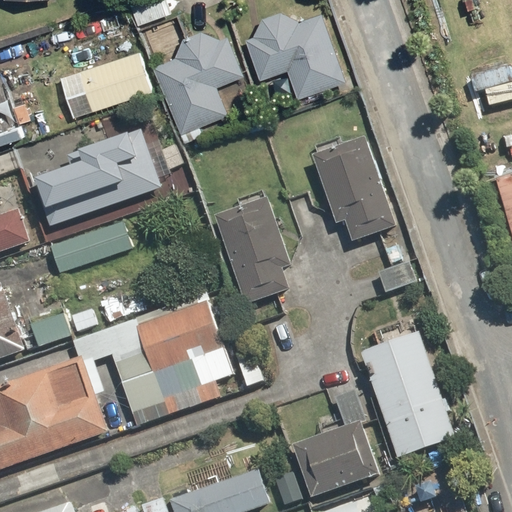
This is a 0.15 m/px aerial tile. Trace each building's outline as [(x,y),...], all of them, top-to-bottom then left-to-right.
[(138,0),(129,4),(139,28),(174,14),(168,0),(138,0)] [(256,37),(248,40),(261,81),(287,73),(296,98),(346,82),(324,15),(299,23),(283,14),(265,20),(256,37)] [(175,61),(157,68),(182,134),(228,117),(218,90),(245,80),(229,36),(219,40),(203,32),(185,39),(175,61)] [(141,49),(77,70),(90,112),(154,92),(141,49)] [(0,145),(25,136),(21,127),(0,134),(0,145)] [(75,166),(26,184),(45,236),(162,194),(140,132),(72,157),(75,166)] [(366,142),(312,162),(336,228),(348,224),(355,244),(398,228),(366,142)] [(264,198),(215,215),(247,307),(283,294),(276,275),(289,270),(264,198)] [(0,220),(0,257),(31,246),(19,214),(0,220)] [(124,221),(50,246),(60,276),(134,251),(124,221)] [(1,284),(0,284),(0,362),(25,354),(1,284)] [(222,401),(218,388),(237,382),(210,300),(77,343),(83,361),(85,368),(112,359),(131,417),(167,405),(171,418),(222,401)] [(63,317),(33,327),(41,350),(70,339),(63,317)] [(286,321),(265,327),(275,359),(296,352),(286,321)] [(359,357),(373,395),(398,462),(462,438),(423,333),(359,357)] [(258,355),(239,361),(249,391),(267,385),(258,355)] [(0,471),(108,437),(85,368),(83,361),(0,387),(0,471)] [(365,424),(295,451),(314,503),(384,477),(365,424)] [(259,472),(172,503),(175,511),(257,511),(272,507),(259,472)] [(167,511),(162,499),(142,507),(143,511),(167,511)]
